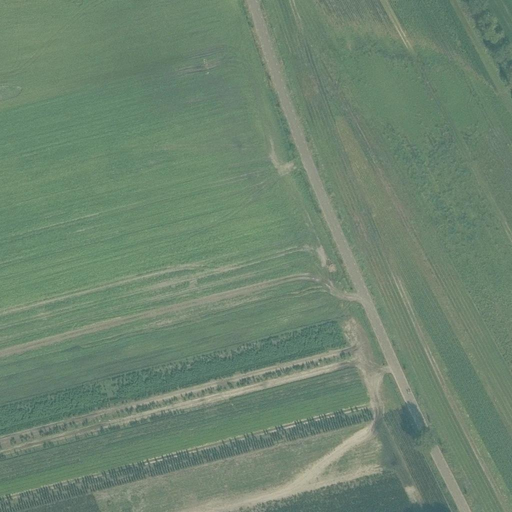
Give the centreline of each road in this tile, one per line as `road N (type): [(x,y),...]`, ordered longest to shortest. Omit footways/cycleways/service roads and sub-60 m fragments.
road 1 (unclassified): [(465,511),(366,302),(251,0)]
road 2 (track): [(0,439),(384,343)]
